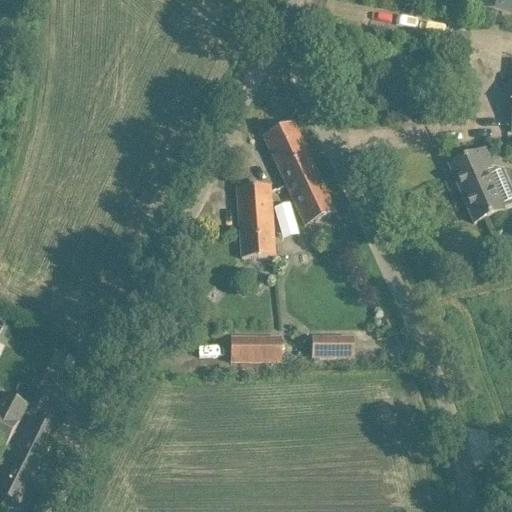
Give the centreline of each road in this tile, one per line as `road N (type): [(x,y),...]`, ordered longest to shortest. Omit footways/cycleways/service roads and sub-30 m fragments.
road 1 (unclassified): [(44,511),(170,233),(278,46)]
road 2 (unclassified): [(469,511),(424,352),(278,46)]
